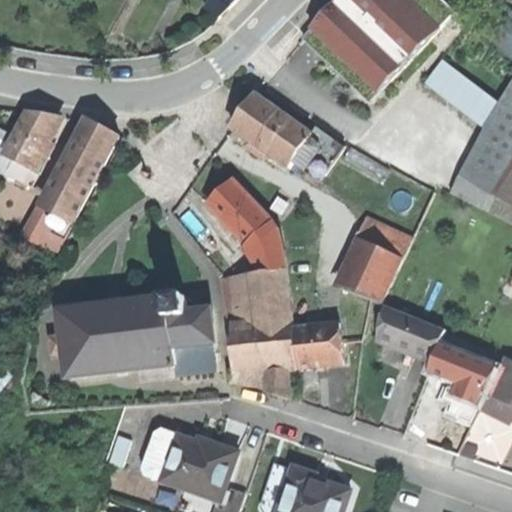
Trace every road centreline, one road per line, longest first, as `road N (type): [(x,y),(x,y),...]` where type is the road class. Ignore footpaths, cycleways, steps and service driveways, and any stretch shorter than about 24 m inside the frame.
road 1 (residential): [(290,0),(225,65),(177,91),(127,96),(0,81)]
road 2 (residential): [(511,504),(243,408)]
